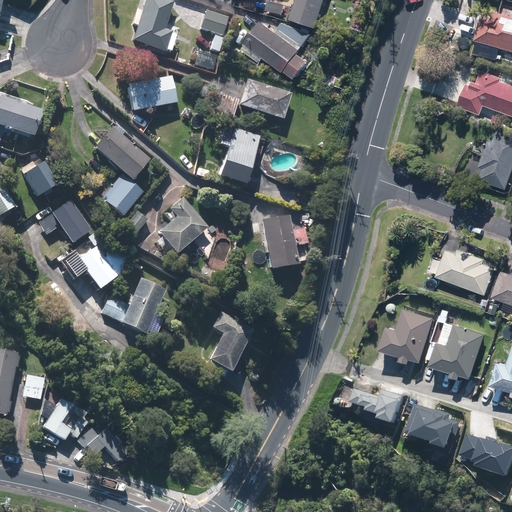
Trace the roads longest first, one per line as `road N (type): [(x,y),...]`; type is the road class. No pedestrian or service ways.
road 1 (residential): [(315,345),(511,410)]
road 2 (secondary): [(417,0),(361,172)]
road 3 (secondary): [(361,172),(315,345)]
road 4 (secondary): [(160,511),(0,464)]
road 5 (residential): [(511,228),(361,172)]
